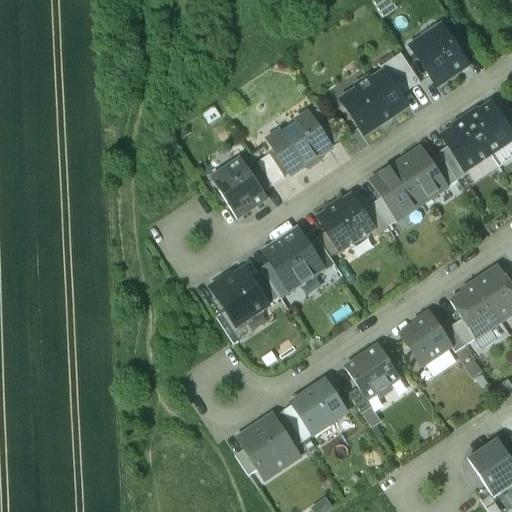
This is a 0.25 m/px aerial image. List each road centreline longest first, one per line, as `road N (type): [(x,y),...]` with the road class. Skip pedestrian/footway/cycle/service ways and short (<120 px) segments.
road 1 (residential): [(226,251),(511,67)]
road 2 (residential): [(256,401),(511,236)]
road 3 (residential): [(226,251),(197,219),(174,233),(172,245),(188,268),(201,268)]
road 4 (residential): [(256,401),(223,370),(200,385),(200,395),(225,420)]
